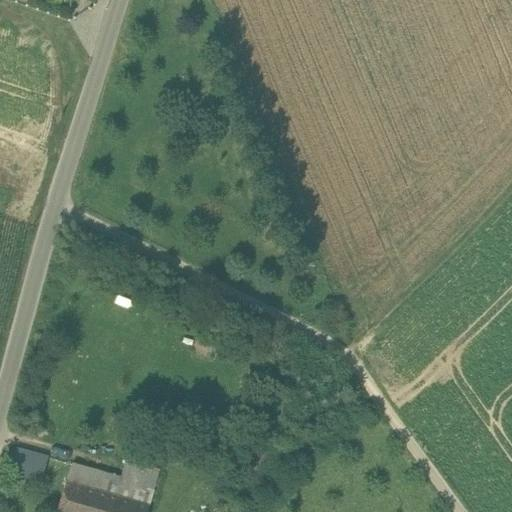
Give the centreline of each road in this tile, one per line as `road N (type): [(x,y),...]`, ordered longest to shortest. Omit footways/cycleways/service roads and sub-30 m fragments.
road 1 (unclassified): [(0,407),(117,0)]
road 2 (track): [(343,350),(55,202)]
road 3 (track): [(343,350),(511,190)]
road 4 (track): [(462,511),(343,350)]
